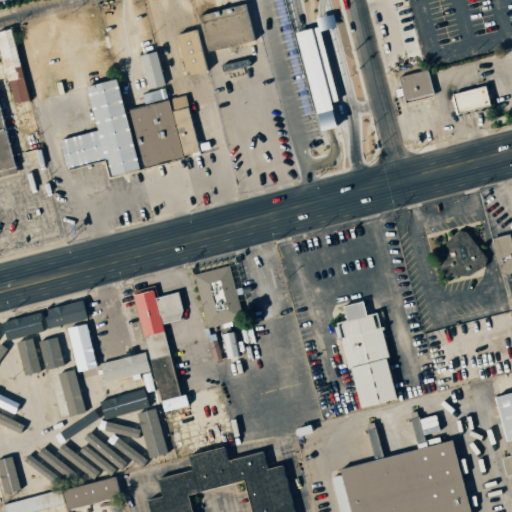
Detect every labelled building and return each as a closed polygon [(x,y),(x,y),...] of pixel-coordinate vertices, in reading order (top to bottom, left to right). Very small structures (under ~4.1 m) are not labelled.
[(206,52),(253,40),(243,3),(196,15),(206,52)] [(293,32),(315,130),(332,126),(327,102),(334,100),(318,26),(293,32)] [(0,57),(10,104),(25,101),(10,29),(0,30),(0,57)] [(173,34),(184,76),(204,71),(194,29),(173,34)] [(158,51),(140,54),(144,88),(163,86),(158,51)] [(398,75),(401,100),(430,96),(427,71),(398,75)] [(94,131),(57,139),(63,168),(105,159),(108,174),(197,155),(185,95),(165,99),(163,89),(141,93),(143,105),(121,110),(114,79),(84,85),(94,131)] [(454,114),(488,105),(483,85),(449,94),(454,114)] [(0,173),(12,171),(0,111),(0,173)] [(471,228),(427,240),(439,282),(483,269),(471,228)] [(511,271),(511,252),(506,234),(490,239),(501,275),(511,271)] [(193,274),(205,327),(241,318),(228,265),(193,274)] [(161,324),(182,319),(176,292),(153,297),(151,290),(133,294),(152,385),(144,386),(145,392),(156,389),(161,412),(186,407),(183,395),(177,396),(161,324)] [(116,295),(123,320),(133,318),(126,292),(116,295)] [(50,308),(52,316),(44,317),(46,329),(86,321),(82,301),(50,308)] [(355,408),(395,399),(375,312),(364,315),(361,301),(340,306),(344,321),(335,323),(355,408)] [(42,334),(38,316),(0,322),(4,341),(42,334)] [(65,374),(96,367),(85,322),(55,329),(65,374)] [(38,339),(47,373),(64,369),(55,335),(38,339)] [(15,342),(22,370),(41,366),(34,337),(15,342)] [(99,362),(102,381),(147,372),(144,354),(99,362)] [(66,407),(56,373),(48,375),(57,410),(66,407)] [(33,419),(52,415),(43,375),(25,379),(33,419)] [(94,417),(141,407),(136,388),(90,398),(94,417)] [(511,391),(492,396),(505,457),(500,458),(511,505),(511,504),(511,391)] [(17,410),(0,400),(0,410),(12,418),(17,410)] [(155,408),(125,415),(136,458),(165,451),(155,408)] [(16,422),(0,414),(0,423),(13,429),(16,422)] [(373,428),(365,431),(373,459),(380,457),(373,428)] [(423,446),(420,432),(413,434),(417,448),(423,446)] [(125,458),(97,437),(92,445),(120,465),(125,458)] [(70,446),(106,476),(112,468),(76,439),(70,446)] [(466,511),(451,443),(336,467),(338,475),(330,477),(337,511),(466,511)] [(191,511),(187,494),(244,482),(250,511),(292,511),(282,465),(264,469),(260,452),(225,460),(222,447),(186,455),(189,470),(154,477),(158,497),(147,500),(149,511),(191,511)] [(68,478),(74,470),(48,452),(42,460),(68,478)] [(26,462),(52,485),(58,479),(32,455),(26,462)] [(21,489),(11,456),(0,458),(0,479),(4,494),(21,489)] [(1,503),(2,511),(29,511),(63,505),(64,510),(119,498),(114,478),(1,503)]
